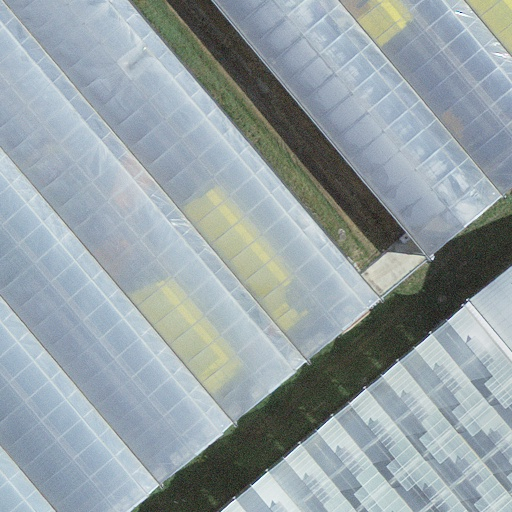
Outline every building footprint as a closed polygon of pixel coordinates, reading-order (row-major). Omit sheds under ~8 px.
[(151,0),(0,0),(0,511),(120,511),(388,306),(151,0)] [(511,0),(212,0),(424,253),(511,179),(511,0)] [(511,255),(463,296),(511,355),(511,255)] [(511,511),(511,418),(439,331),(364,393),(463,511),(511,511)] [(430,511),(341,404),(210,511),(430,511)]
